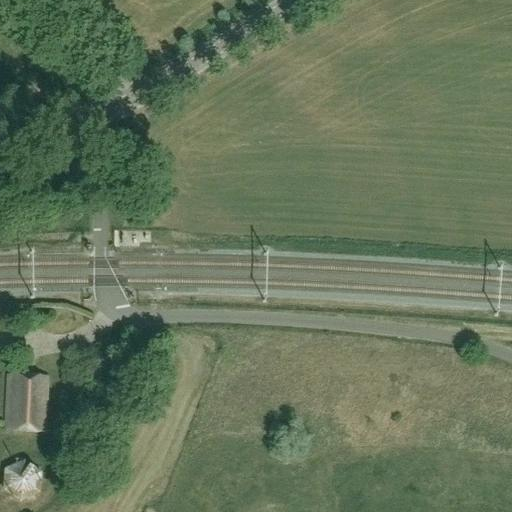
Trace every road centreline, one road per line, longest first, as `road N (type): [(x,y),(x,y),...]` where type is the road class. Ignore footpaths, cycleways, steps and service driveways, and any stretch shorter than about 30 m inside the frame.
road 1 (unclassified): [(511,357),(434,334),(361,325),(120,315),(101,270),(99,162),(89,115)]
road 2 (tertiary): [(127,102),(297,0)]
road 3 (unclassified): [(127,102),(109,69),(26,0)]
